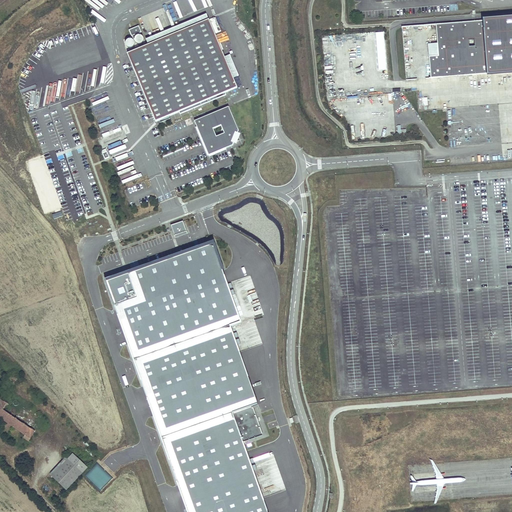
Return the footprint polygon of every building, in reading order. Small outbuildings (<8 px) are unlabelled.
[(215,17),(209,20),(215,34),(221,32),(215,17)] [(511,18),(436,24),(438,56),(429,57),(430,78),(511,71),(511,18)] [(232,87),(204,19),(126,51),(131,63),(127,65),(151,121),(174,111),(175,113),(221,94),(220,92),(232,87)] [(139,26),(129,30),(132,37),(142,33),(139,26)] [(237,135),(238,132),(229,106),(199,119),(194,121),(196,126),(209,156),(233,146),(234,143),(235,143),(239,141),(239,139),(238,135),(237,135)] [(175,237),(188,233),(184,220),(171,224),(175,237)] [(240,323),(211,241),(103,279),(185,511),(265,511),(241,444),(262,437),(252,407),(257,405),(229,326),(240,323)] [(19,411),(25,404),(6,391),(1,398),(19,411)] [(27,440),(44,417),(25,404),(19,411),(1,398),(0,399),(0,415),(7,421),(11,424),(25,434),(23,437),(27,440)] [(82,472),(67,458),(51,475),(66,488),(82,472)] [(96,463),(85,475),(100,490),(112,478),(96,463)]
